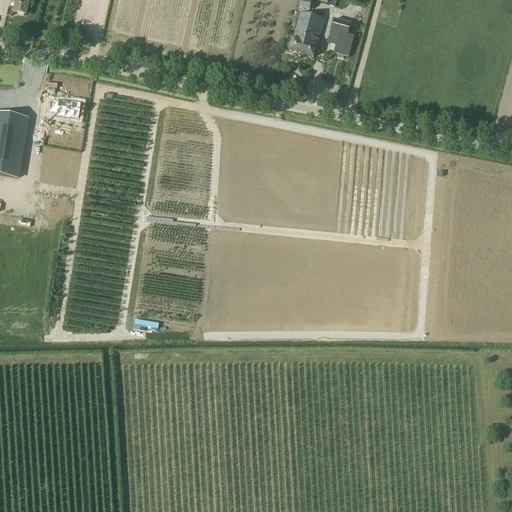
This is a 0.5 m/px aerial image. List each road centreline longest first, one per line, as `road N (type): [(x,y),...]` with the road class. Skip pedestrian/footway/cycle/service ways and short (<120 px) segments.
road 1 (tertiary): [(511,150),(76,61),(0,55)]
road 2 (track): [(205,87),(201,109),(156,102),(119,336)]
